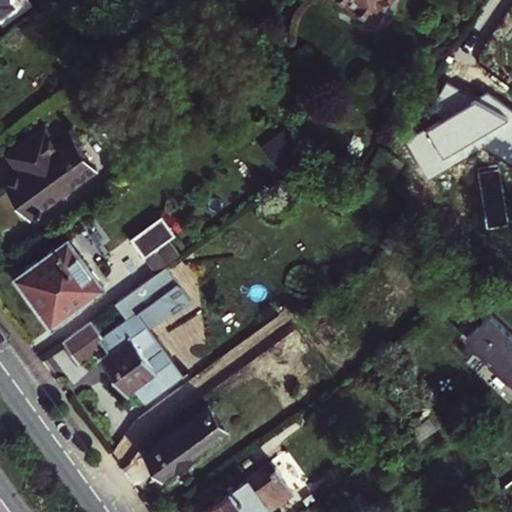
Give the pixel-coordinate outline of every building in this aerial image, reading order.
[(343,0),(373,21),(387,0),(337,0),(342,3),(343,0)] [(25,170),(8,182),(31,214),(37,210),(40,214),(49,207),(47,203),(99,167),(75,134),(61,144),(49,128),(13,154),(25,170)] [(288,130),(268,145),(285,168),(305,153),(288,130)] [(166,216),(136,238),(160,272),(169,265),(183,256),(171,239),(179,233),(166,216)] [(72,237),(19,275),(54,323),(107,285),(72,237)] [(181,282),(169,265),(160,272),(119,302),(131,318),(107,335),(96,319),(67,340),(84,364),(109,346),(113,351),(105,357),(131,394),(136,390),(159,420),(199,390),(153,327),(176,311),(164,295),(181,282)] [(511,330),(492,313),(469,339),(511,377),(511,330)] [(229,431),(212,407),(174,435),(173,432),(159,442),(161,445),(149,453),(167,477),(179,468),(181,471),(194,462),(192,458),(229,431)] [(431,417),(414,429),(422,439),(439,427),(431,417)] [(267,511),(296,492),(275,462),(205,511),(267,511)]
